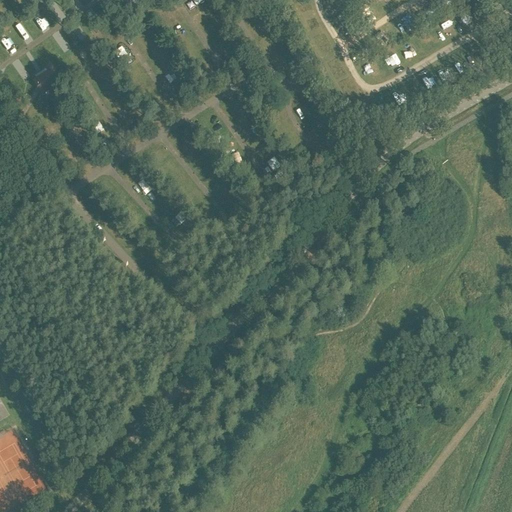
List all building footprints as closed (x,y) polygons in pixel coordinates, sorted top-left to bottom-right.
[(183,24),(175,29),(182,39),(190,34),(183,24)] [(147,52),(158,46),(153,38),(143,44),(147,52)] [(119,61),(128,55),(122,48),(114,53),(119,61)] [(60,85),(50,70),(33,81),(43,96),(60,85)] [(148,96),(155,93),(153,84),(145,87),(148,96)] [(125,121),(128,128),(136,125),(133,118),(125,121)] [(75,152),(67,141),(57,149),(65,160),(75,152)]
